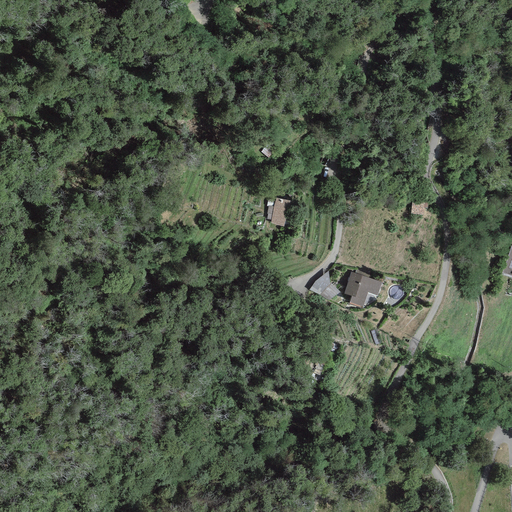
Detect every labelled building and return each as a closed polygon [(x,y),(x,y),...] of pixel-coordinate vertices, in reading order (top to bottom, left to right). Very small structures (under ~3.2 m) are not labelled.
[(263,171),(252,168),(250,177),(261,180),(263,171)] [(290,202),(276,198),(273,207),(270,223),(284,227),(290,202)] [(423,215),(424,203),(411,202),(410,214),(423,215)] [(511,245),(502,273),(511,276),(511,245)] [(355,274),(351,272),(344,294),(352,296),(350,303),(363,307),(367,293),(377,296),(382,282),(369,278),(370,273),(356,269),(355,274)] [(315,281),(309,290),(329,300),(340,292),(329,283),(328,271),(315,281)]
